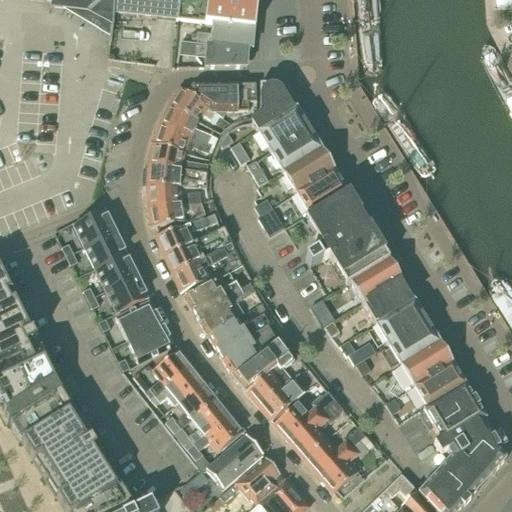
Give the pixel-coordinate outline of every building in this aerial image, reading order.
[(50,0),(49,8),(62,10),(109,40),(111,15),(177,21),(179,0),(50,0)] [(179,0),(177,21),(195,23),(211,25),(250,30),(254,30),(257,0),(179,0)] [(250,30),(211,25),(210,37),(186,35),(181,35),(181,45),(192,46),(192,45),(197,45),(196,46),(248,50),(250,30)] [(205,57),(204,70),(242,70),(244,50),(248,51),(248,50),(196,46),(197,45),(192,45),(192,46),(181,45),(180,55),(205,57)] [(292,112),(292,111),(276,85),(259,86),(260,115),(251,125),(256,134),(292,112)] [(183,88),(182,88),(180,90),(222,118),(224,115),(232,115),(248,114),(248,105),(255,105),(255,86),(186,87),(183,88)] [(169,107),(200,124),(203,118),(215,126),(219,119),(221,120),(222,118),(180,90),(179,91),(169,107)] [(196,131),(200,124),(169,107),(168,108),(161,123),(159,126),(213,148),(216,140),(211,138),(196,131)] [(292,112),(256,134),(269,155),(308,131),(295,109),(292,111),(292,112)] [(153,145),(186,155),(188,148),(209,157),(213,148),(159,126),(158,131),(153,145)] [(308,131),(269,155),(282,176),(321,151),(308,131)] [(231,145),(227,137),(222,142),(220,148),(221,151),(231,145)] [(184,164),(186,155),(153,145),(152,146),(149,162),(148,166),(205,175),(207,167),(195,165),(184,164)] [(249,163),(238,146),(229,151),(240,168),(249,163)] [(321,151),(282,176),(294,196),(334,172),(321,151)] [(267,184),(255,165),(246,170),(258,189),(267,184)] [(147,187),(179,189),(179,181),(197,184),(204,185),(205,175),(148,166),(148,171),(147,187)] [(334,172),(294,196),(307,217),(347,193),(334,172)] [(179,197),(179,189),(147,187),(146,188),(147,204),(148,209),(200,204),(199,196),(179,197)] [(347,193),(307,217),(304,219),(322,248),(304,259),(310,268),(327,258),(345,287),(349,285),(388,261),(347,193)] [(270,212),(265,203),(252,210),(258,219),(270,212)] [(200,204),(148,209),(148,213),(151,230),(185,223),(183,216),(190,215),(191,221),(205,217),(200,206),(200,204)] [(257,221),(269,241),(284,232),(272,212),(257,221)] [(83,254),(115,238),(104,216),(72,231),(83,254)] [(213,216),(203,221),(207,229),(217,224),(213,216)] [(162,257),(192,244),(188,236),(207,229),(203,221),(154,239),(162,257)] [(229,246),(223,231),(212,236),(216,244),(221,249),(229,246)] [(171,276),(201,261),(197,254),(216,244),(212,237),(192,244),(162,257),(171,276)] [(125,260),(115,238),(83,254),(94,275),(125,260)] [(65,260),(72,256),(67,247),(60,251),(65,260)] [(201,261),(171,276),(181,296),(210,280),(205,270),(227,259),(223,249),(208,257),(209,258),(201,261)] [(239,263),(231,249),(225,252),(229,260),(226,261),(230,268),(239,263)] [(72,256),(65,260),(69,269),(77,265),(72,256)] [(136,282),(125,260),(94,275),(104,297),(136,282)] [(388,261),(349,285),(361,306),(401,282),(388,261)] [(27,347),(36,343),(0,269),(0,398),(4,397),(8,406),(1,409),(10,426),(60,395),(45,361),(34,367),(27,347)] [(115,320),(147,305),(136,282),(104,297),(115,320)] [(401,282),(361,306),(374,327),(414,303),(401,282)] [(183,300),(195,318),(225,300),(226,301),(240,291),(236,284),(221,294),(214,283),(183,300)] [(241,292),(240,291),(226,301),(225,300),(195,318),(206,338),(237,319),(231,309),(253,295),(248,287),(241,292)] [(86,303),(94,299),(89,290),(82,294),(86,303)] [(94,299),(86,303),(91,312),(99,308),(94,299)] [(414,303),(374,327),(387,348),(426,324),(414,303)] [(126,344),(161,326),(148,304),(147,305),(115,320),(126,344)] [(249,338),(263,330),(261,326),(246,333),(237,319),(206,338),(218,357),(248,337),(249,338)] [(98,327),(102,336),(110,332),(105,323),(98,327)] [(426,324),(387,348),(399,368),(439,345),(426,324)] [(338,335),(332,325),(323,330),(329,340),(338,335)] [(174,349),(161,326),(126,344),(137,367),(174,349)] [(248,337),(218,357),(231,377),(260,355),(260,356),(277,344),(272,335),(268,327),(263,330),(249,338),(248,337)] [(277,344),(260,356),(231,378),(244,393),(276,368),(280,372),(292,362),(278,343),(277,344)] [(353,355),(347,344),(338,350),(344,360),(353,355)] [(439,345),(399,368),(412,389),(452,365),(439,345)] [(349,358),(355,368),(363,364),(375,357),(369,347),(349,358)] [(154,399),(190,369),(177,353),(151,373),(147,367),(132,379),(137,385),(151,374),(159,384),(149,392),(154,399)] [(117,365),(122,374),(129,371),(124,361),(117,365)] [(369,374),(363,364),(355,368),(360,378),(369,374)] [(452,365),(412,389),(425,410),(464,386),(452,365)] [(244,393),(258,409),(289,382),(280,372),(276,368),(244,393)] [(177,407),(204,386),(190,369),(154,399),(159,405),(170,397),(177,407)] [(289,382),(258,409),(270,424),(289,409),(303,395),(293,383),(290,384),(289,382)] [(168,430),(174,437),(181,432),(191,424),(217,403),(204,386),(177,407),(185,417),(168,430)] [(459,511),(492,475),(505,461),(482,423),(486,421),(464,386),(425,410),(422,412),(439,441),(433,445),(440,456),(446,452),(450,458),(423,488),(417,495),(433,511),(459,511)] [(61,394),(60,395),(10,426),(11,429),(16,426),(25,441),(21,444),(34,464),(38,461),(48,476),(43,479),(46,484),(51,481),(60,496),(56,499),(63,511),(131,511),(134,511),(61,394)] [(273,427),(288,444),(334,405),(326,395),(320,400),(319,398),(309,407),(313,412),(306,418),(299,409),(297,406),(273,427)] [(399,412),(393,402),(384,407),(391,417),(399,412)] [(186,453),(229,418),(217,403),(191,424),(198,433),(188,441),(181,432),(174,437),(186,453)] [(303,461),(327,441),(318,431),(327,423),(330,426),(338,419),(337,417),(342,414),(334,405),(288,444),(303,461)] [(242,435),(229,418),(186,453),(195,464),(202,459),(198,455),(209,446),(216,456),(242,435)] [(336,451),(327,441),(303,461),(318,479),(358,444),(363,440),(355,430),(342,442),(344,445),(336,451)] [(222,492),(262,457),(245,438),(205,472),(222,492)] [(361,446),(367,454),(373,449),(366,441),(361,446)] [(358,444),(318,479),(333,496),(338,502),(362,482),(357,475),(348,465),(357,458),(359,461),(367,454),(361,446),(358,444)] [(223,506),(225,505),(239,493),(248,503),(278,476),(264,460),(218,500),(223,506)] [(186,499),(207,483),(201,476),(181,492),(186,499)] [(433,511),(417,495),(399,478),(385,493),(391,500),(398,494),(404,500),(403,502),(407,506),(400,511),(433,511)] [(306,511),(308,510),(284,483),(257,507),(261,511),(306,511)] [(397,511),(385,498),(378,504),(386,511),(397,511)]
